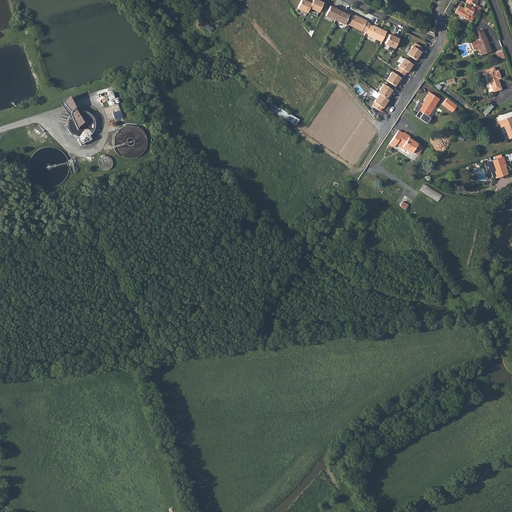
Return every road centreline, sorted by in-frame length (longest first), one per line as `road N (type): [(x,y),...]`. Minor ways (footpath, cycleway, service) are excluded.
road 1 (track): [(86,101),(83,92),(165,61),(121,0)]
road 2 (residential): [(439,44),(354,175)]
